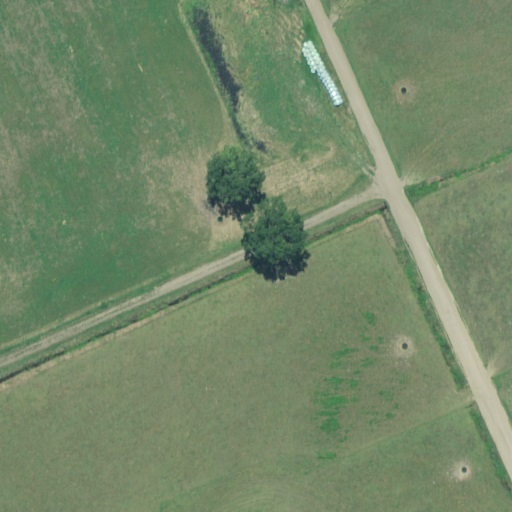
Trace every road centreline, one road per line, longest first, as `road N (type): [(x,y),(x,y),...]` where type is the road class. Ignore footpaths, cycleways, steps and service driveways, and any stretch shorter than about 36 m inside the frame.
road 1 (unclassified): [(0,366),(388,192)]
road 2 (unclassified): [(388,192),(511,462)]
road 3 (unclassified): [(388,192),(304,0)]
